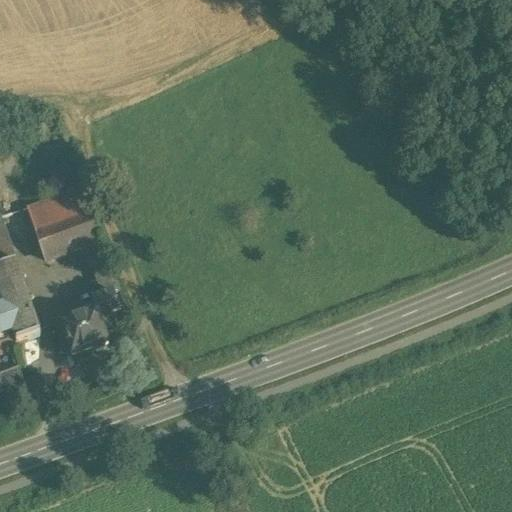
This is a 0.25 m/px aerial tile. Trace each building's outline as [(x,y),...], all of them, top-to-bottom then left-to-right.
[(21,129),(0,136),(0,154),(27,145),(21,129)] [(25,209),(33,234),(90,215),(82,190),(25,209)] [(90,215),(33,234),(43,263),(83,250),(100,244),(90,215)] [(0,267),(14,262),(0,222),(0,267)] [(100,244),(83,250),(98,294),(112,289),(115,288),(100,244)] [(39,333),(14,262),(0,267),(0,297),(3,304),(0,304),(0,332),(11,329),(15,342),(39,333)] [(121,314),(112,289),(98,294),(85,298),(91,313),(95,323),(121,314)] [(91,313),(52,328),(66,363),(105,348),(95,323),(91,313)] [(15,371),(0,377),(0,395),(22,386),(15,371)]
